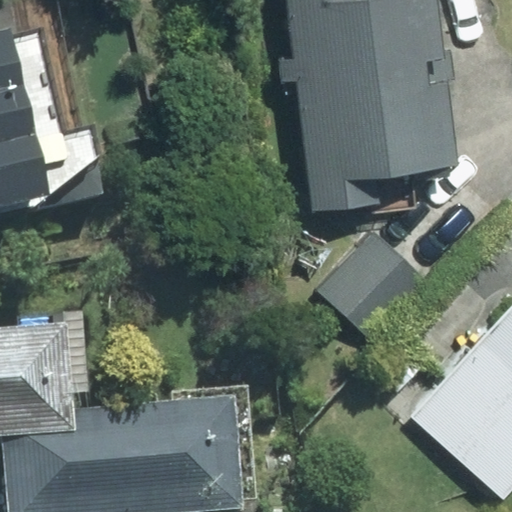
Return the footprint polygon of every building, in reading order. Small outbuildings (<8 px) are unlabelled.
[(266,0),(273,54),(261,55),(266,91),(278,89),(293,204),(359,196),(355,168),(435,157),(424,76),(446,73),(442,47),(421,50),(414,0),(266,0)] [(0,218),(81,202),(68,137),(39,142),(21,53),(0,57),(0,218)] [(361,337),(416,276),(364,229),(309,289),(361,337)] [(511,288),(398,412),(490,496),(511,472),(511,288)] [(0,511),(213,511),(207,407),(49,417),(44,333),(0,335),(0,511)]
